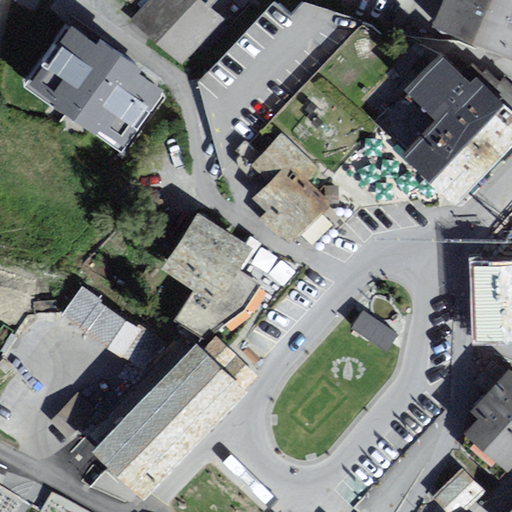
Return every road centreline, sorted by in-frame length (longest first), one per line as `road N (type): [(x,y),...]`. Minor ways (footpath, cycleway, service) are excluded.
road 1 (residential): [(80,0),(168,82),(205,191),(265,242),(355,294)]
road 2 (residential): [(236,425),(255,465),(286,490),(316,489),(418,377),(414,252)]
road 3 (residential): [(0,444),(91,496),(148,510),(236,425)]
road 4 (residential): [(355,294),(236,425)]
road 5 (residential): [(414,252),(455,236),(511,182)]
